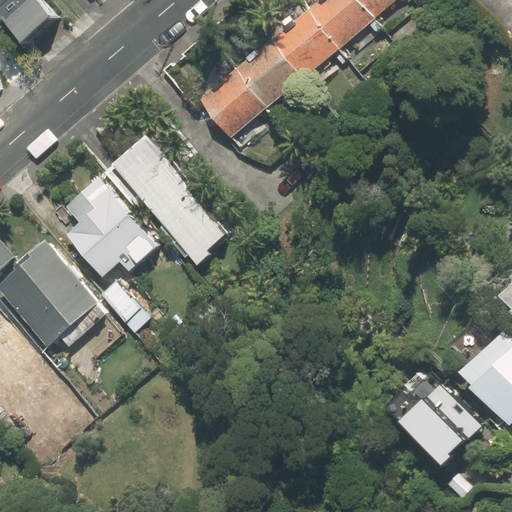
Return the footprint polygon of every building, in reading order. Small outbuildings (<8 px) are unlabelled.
[(36,0),(0,0),(0,24),(8,18),(28,42),(54,20),(36,0)] [(401,0),(309,0),(191,98),(228,143),(401,0)] [(191,190),(197,185),(177,161),(171,166),(147,136),(104,171),(137,212),(147,204),(198,267),(232,240),(191,190)] [(102,179),(69,208),(83,223),(66,237),(103,278),(119,264),(131,278),(163,250),(102,179)] [(46,237),(19,261),(14,265),(20,272),(0,290),(0,293),(49,350),(55,345),(63,354),(80,340),(96,360),(129,332),(46,237)] [(0,240),(0,271),(15,258),(0,240)] [(156,320),(121,277),(101,292),(136,336),(156,320)] [(511,291),(499,305),(511,318),(511,291)] [(36,354),(0,313),(0,383),(1,382),(17,399),(42,377),(28,361),(36,354)] [(460,381),(511,431),(511,338),(506,333),(460,381)] [(439,372),(392,417),(425,452),(449,430),(471,453),(494,431),(439,372)]
